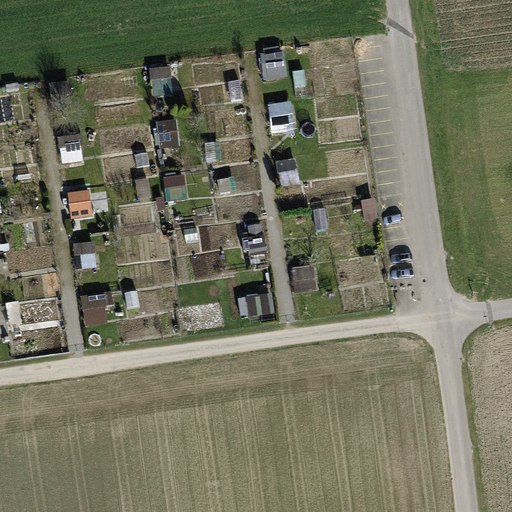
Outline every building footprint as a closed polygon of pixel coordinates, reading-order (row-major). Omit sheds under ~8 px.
[(277,133),(298,133),(299,103),(277,103),(277,133)] [(163,120),(166,147),(186,145),(183,118),(163,120)] [(171,199),(192,197),(191,173),(169,175),(171,199)] [(78,214),(98,212),(95,189),(75,191),(78,214)] [(89,297),(90,322),(112,321),(111,296),(89,297)]
